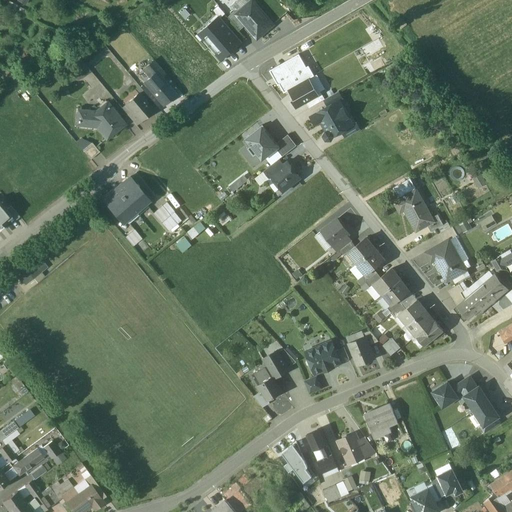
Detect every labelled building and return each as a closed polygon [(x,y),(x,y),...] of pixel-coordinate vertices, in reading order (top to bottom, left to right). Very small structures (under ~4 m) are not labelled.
[(246,27),(256,40),(273,26),(252,2),(236,15),(246,27)] [(218,17),(220,19),(224,15),(218,8),(214,12),(218,17)] [(240,32),(246,27),(236,15),(234,12),(227,18),(240,32)] [(221,62),(242,44),(220,19),(218,17),(197,35),(221,62)] [(283,93),(313,76),(308,66),(306,68),(298,55),(269,71),(278,86),(279,85),(283,93)] [(165,75),(154,62),(147,68),(152,74),(155,71),(161,79),(165,75)] [(78,81),(91,72),(85,64),(72,73),(78,81)] [(161,79),(155,71),(152,74),(148,77),(150,79),(145,84),(163,106),(175,96),(161,79)] [(317,94),(309,79),(287,91),(293,101),(291,102),(295,110),(306,104),(319,97),(317,94)] [(90,95),(95,103),(108,95),(102,84),(96,87),(98,90),(90,95)] [(309,109),(324,100),(320,93),(317,94),(319,97),(306,104),(309,109)] [(338,93),(324,100),(328,107),(338,101),(338,102),(342,100),(338,93)] [(147,102),(144,98),(142,98),(139,95),(127,105),(133,112),(141,122),(142,122),(154,112),(147,104),(147,102)] [(328,107),(310,117),(315,125),(320,122),(326,132),(323,136),(325,141),(330,141),(333,137),(341,132),(352,126),(352,125),(348,118),(347,117),(344,119),(339,112),(343,110),(342,109),(338,102),(338,101),(328,107)] [(125,126),(108,104),(96,113),(79,111),(78,124),(98,126),(109,139),(125,126)] [(349,117),(344,108),(342,109),(343,110),(339,112),(344,119),(347,117),(348,118),(349,117)] [(141,122),(133,112),(128,117),(136,126),(141,122)] [(352,126),(341,132),(345,139),(359,131),(355,123),(352,125),(352,126)] [(277,144),(262,126),(244,140),(250,147),(247,150),(253,157),(256,155),(262,162),(277,151),(280,148),(277,144)] [(282,158),(296,147),(287,136),(277,144),(280,148),(277,151),(282,158)] [(92,144),(83,152),(91,161),(100,153),(92,144)] [(278,161),(264,172),(269,179),(272,177),(272,176),(283,167),(278,161)] [(299,178),(287,163),(283,167),(272,176),(272,177),(280,187),(279,189),(281,192),(285,192),(287,190),(287,188),(299,178)] [(243,175),(227,186),(232,192),(247,181),(243,175)] [(148,201),(129,178),(103,200),(122,223),(148,201)] [(432,219),(416,191),(394,204),(400,214),(405,211),(417,232),(428,226),(434,222),(432,219)] [(0,204),(0,231),(4,228),(3,226),(12,218),(6,211),(0,204)] [(174,213),(167,204),(162,207),(170,216),(174,213)] [(11,207),(6,211),(12,218),(15,223),(20,219),(11,207)] [(162,207),(153,215),(161,224),(170,217),(170,216),(162,207)] [(472,225),(477,234),(496,223),(491,215),(472,225)] [(434,222),(428,226),(432,232),(444,225),(438,216),(432,219),(434,222)] [(170,217),(161,224),(168,232),(177,225),(170,217)] [(348,235),(336,219),(321,231),(333,246),(346,236),(348,235)] [(191,239),(204,229),(199,222),(186,233),(191,239)] [(495,224),(486,230),(490,237),(499,232),(495,224)] [(452,227),(438,235),(443,243),(449,240),(449,241),(458,236),(452,227)] [(142,240),(134,230),(124,238),(132,248),(142,240)] [(351,242),(346,236),(333,246),(338,252),(340,251),(351,242)] [(181,252),(190,245),(184,237),(175,244),(181,252)] [(355,247),(348,253),(357,264),(375,249),(366,238),(355,247)] [(459,265),(447,242),(449,241),(449,240),(443,243),(426,253),(431,263),(435,261),(447,282),(466,271),(462,263),(459,265)] [(351,242),(340,251),(344,257),(348,253),(348,252),(355,247),(351,242)] [(375,249),(357,264),(365,274),(366,275),(373,269),(384,260),(375,249)] [(511,261),(511,256),(509,251),(499,256),(500,258),(505,266),(511,261)] [(38,257),(16,276),(26,288),(48,269),(38,257)] [(505,266),(500,258),(492,262),(497,270),(505,266)] [(373,269),(366,275),(365,274),(361,277),(366,283),(377,273),(373,269)] [(380,278),(373,283),(373,284),(382,295),(400,280),(391,269),(380,278)] [(377,273),(366,283),(369,287),(373,284),(373,283),(380,278),(377,273)] [(466,301),(458,307),(468,319),(481,309),(483,311),(507,291),(494,277),(466,301)] [(400,280),(382,295),(390,305),(391,305),(398,299),(409,291),(400,280)] [(460,284),(448,291),(458,307),(466,301),(461,293),(464,291),(460,284)] [(398,299),(391,305),(390,305),(386,308),(391,314),(402,304),(398,299)] [(405,309),(398,314),(399,315),(408,326),(426,311),(416,300),(405,309)] [(402,304),(391,314),(395,319),(399,315),(398,314),(405,309),(402,304)] [(426,311),(408,326),(416,336),(434,322),(434,321),(431,318),(431,317),(426,311)] [(416,336),(416,337),(424,346),(443,330),(435,321),(434,322),(416,336)] [(511,324),(498,333),(504,343),(511,338),(511,324)] [(378,342),(370,331),(363,334),(364,338),(365,338),(368,346),(378,342)] [(368,346),(365,338),(364,338),(349,344),(357,366),(374,359),(368,346)] [(400,348),(392,339),(387,342),(395,352),(400,348)] [(331,342),(305,352),(308,358),(307,358),(305,362),(307,366),(310,367),(311,367),(315,374),(322,371),(323,372),(333,368),(333,367),(340,364),(340,363),(335,352),(331,342)] [(395,352),(387,342),(382,346),(390,356),(395,352)] [(344,348),(335,352),(340,363),(348,359),(344,348)] [(295,362),(284,349),(278,353),(287,368),(296,363),(295,362)] [(278,353),(277,351),(263,360),(274,379),(288,370),(287,368),(278,353)] [(265,367),(250,376),(260,393),(262,392),(268,401),(281,394),(265,367)] [(316,377),(304,382),(309,395),(321,389),(316,377)] [(470,377),(454,387),(458,393),(473,383),(470,377)] [(447,382),(432,392),(443,408),(461,396),(458,393),(454,387),(452,389),(447,382)] [(473,383),(458,393),(461,396),(462,398),(464,397),(477,388),(473,383)] [(477,388),(464,397),(474,412),(489,402),(479,387),(477,388)] [(260,393),(253,397),(262,408),(269,404),(268,401),(262,392),(260,393)] [(489,402),(474,412),(483,426),(484,427),(496,419),(499,417),(489,402)] [(390,404),(364,415),(374,438),(390,431),(388,426),(397,422),(390,404)] [(28,409),(13,421),(18,427),(33,416),(28,409)] [(272,419),(268,415),(263,419),(266,424),(272,419)] [(496,419),(484,427),(483,426),(481,428),(485,434),(500,424),(496,419)] [(14,423),(0,432),(0,442),(19,429),(14,423)] [(28,433),(24,428),(3,444),(7,449),(28,433)] [(320,429),(306,436),(313,451),(319,448),(327,445),(320,429)] [(358,441),(355,434),(338,441),(349,464),(375,453),(365,438),(358,441)] [(60,453),(52,443),(43,449),(51,460),(60,453)] [(294,470),(303,483),(312,477),(307,469),(308,468),(303,457),(296,443),(281,453),(289,463),(294,470)] [(327,445),(319,448),(324,459),(331,455),(327,445)] [(5,447),(0,450),(0,453),(3,457),(9,465),(15,460),(11,455),(5,447)] [(319,448),(313,451),(318,461),(324,459),(319,448)] [(22,462),(14,468),(20,476),(44,458),(38,450),(22,462)] [(324,459),(318,461),(323,473),(337,467),(331,455),(324,459)] [(9,465),(1,470),(4,475),(14,468),(22,462),(20,459),(16,462),(15,460),(9,465)] [(294,470),(289,463),(284,467),(289,474),(294,470)] [(42,467),(31,475),(35,481),(46,473),(42,467)] [(251,468),(244,474),(251,482),(257,477),(251,468)] [(452,469),(437,476),(438,478),(446,494),(454,491),(456,494),(463,491),(452,469)] [(1,470),(0,471),(0,490),(10,483),(9,481),(4,475),(1,470)] [(511,470),(490,485),(496,493),(499,497),(511,488),(511,470)] [(369,474),(361,473),(360,480),(368,481),(369,474)] [(91,476),(84,481),(89,487),(90,486),(102,502),(107,498),(91,476)] [(343,482),(348,492),(356,488),(351,477),(343,481),(343,482)] [(438,478),(431,482),(432,484),(439,498),(446,494),(438,478)] [(68,481),(52,492),(59,501),(63,498),(62,497),(73,489),(68,481)] [(73,489),(62,497),(63,498),(67,503),(89,487),(84,481),(73,489)] [(32,482),(3,503),(9,511),(17,511),(34,499),(41,494),(32,482)] [(348,492),(343,482),(335,485),(341,497),(348,494),(348,492)] [(439,498),(432,484),(426,487),(428,489),(435,503),(440,500),(439,498)] [(335,485),(323,491),(328,503),(341,497),(335,485)] [(67,503),(72,511),(81,511),(83,511),(82,511),(84,511),(92,507),(95,511),(104,505),(102,502),(90,486),(89,487),(67,503)] [(41,494),(34,499),(43,511),(44,511),(59,501),(52,492),(49,488),(41,494)] [(428,489),(418,494),(419,497),(413,499),(419,511),(434,511),(439,510),(435,503),(428,489)] [(302,511),(310,506),(300,493),(287,504),(293,511),(302,511)] [(511,511),(511,501),(503,507),(499,497),(496,493),(484,502),(491,511),(511,511)] [(369,501),(364,495),(359,500),(364,506),(369,501)] [(43,511),(34,499),(17,511),(43,511)] [(234,511),(225,501),(212,511),(234,511)]
